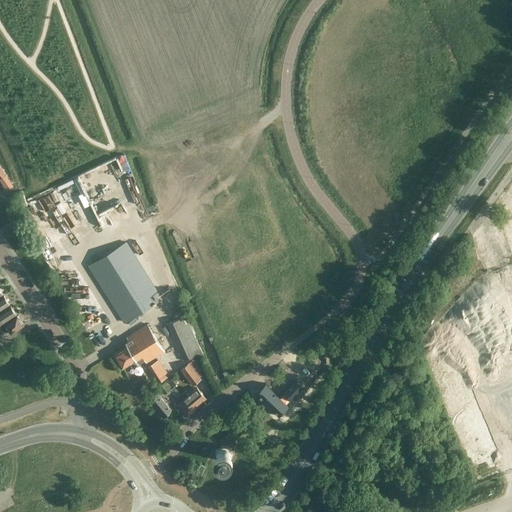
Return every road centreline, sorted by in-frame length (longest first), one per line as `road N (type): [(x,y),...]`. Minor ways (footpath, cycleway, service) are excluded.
road 1 (primary): [(275,502),(511,134)]
road 2 (unclassified): [(338,308),(359,281),(360,252),(300,167),(285,106),(292,51),(319,0)]
road 3 (unclassified): [(153,465),(290,346)]
road 4 (residential): [(79,403),(69,358),(0,254)]
